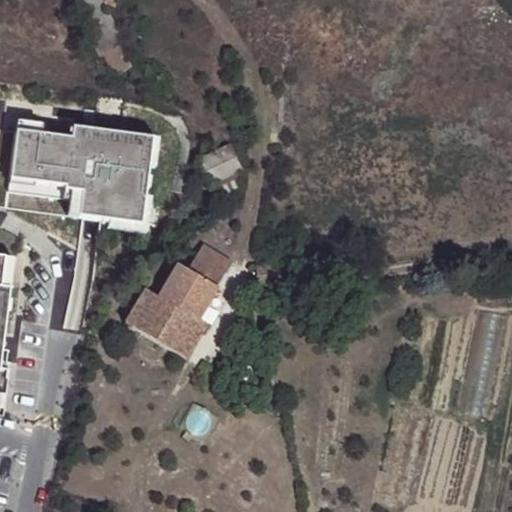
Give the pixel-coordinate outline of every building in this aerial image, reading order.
[(69,0),(97,50),(115,40),(93,0),(69,0)] [(99,0),(105,11),(119,0),(99,0)] [(105,54),(114,77),(123,73),(126,79),(133,75),(119,47),(105,54)] [(13,122),(11,133),(36,136),(38,125),(13,122)] [(11,133),(5,178),(29,181),(27,196),(59,200),(60,191),(76,194),(74,218),(104,222),(126,225),(128,209),(139,210),(141,198),(146,198),(150,169),(144,168),(144,167),(130,165),(132,143),(98,140),(99,133),(81,130),(79,142),(66,140),(67,129),(38,125),(36,136),(11,133)] [(67,129),(66,140),(79,142),(81,130),(67,129)] [(144,168),(150,169),(154,140),(99,133),(98,140),(132,143),(130,165),(144,167),(144,168)] [(210,185),(234,173),(238,172),(227,149),(200,163),(210,185)] [(239,185),(234,173),(210,185),(216,196),(239,185)] [(29,181),(5,178),(3,193),(27,196),(29,181)] [(60,191),(59,200),(65,201),(64,217),(74,218),(76,194),(60,191)] [(141,234),(146,198),(141,198),(139,210),(128,209),(126,225),(104,222),(103,228),(141,234)] [(190,266),(186,272),(213,289),(228,265),(201,248),(190,266)] [(9,254),(0,253),(0,284),(6,285),(9,254)] [(213,289),(186,272),(181,268),(177,267),(157,300),(143,291),(123,325),(127,327),(133,330),(183,360),(202,328),(194,322),(213,289)] [(252,268),(254,288),(280,285),(278,267),(252,268)] [(309,321),(309,306),(289,307),(289,322),(309,321)] [(133,330),(127,327),(123,333),(130,337),(133,330)] [(14,467),(0,463),(0,485),(9,488),(14,467)]
